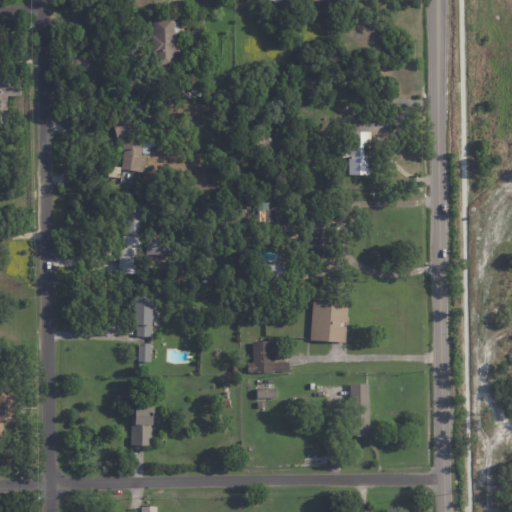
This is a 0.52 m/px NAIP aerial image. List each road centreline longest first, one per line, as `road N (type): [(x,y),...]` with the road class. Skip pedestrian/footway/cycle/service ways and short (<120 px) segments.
road 1 (tertiary): [(431,0),(445,511)]
road 2 (residential): [(43,0),(51,511)]
road 3 (residential): [(444,469),(0,476)]
